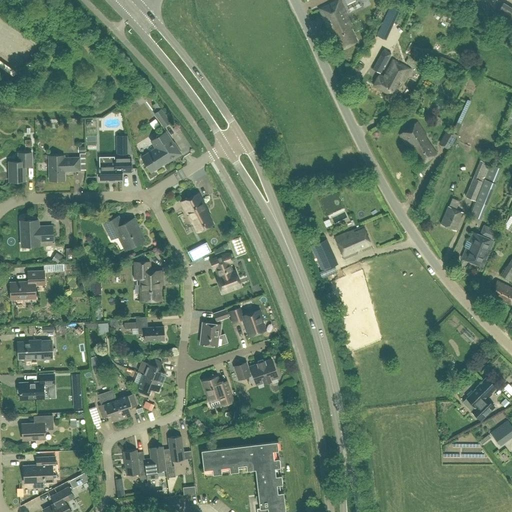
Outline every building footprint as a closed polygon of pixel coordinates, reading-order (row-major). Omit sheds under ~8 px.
[(347,14),(339,0),(336,0),(319,9),(324,21),(325,21),(327,24),(326,24),(328,28),(330,27),(341,49),(357,41),(349,26),(351,25),(346,15),(347,14)] [(511,8),(502,2),(496,12),(511,22),(511,8)] [(388,57),(381,53),(372,69),(379,73),(388,57)] [(410,69),(393,60),(383,76),(379,74),(373,85),(394,96),(400,85),(398,84),(400,81),(403,83),(410,69)] [(171,122),(161,108),(153,114),(164,127),(171,122)] [(426,136),(417,123),(399,135),(409,148),(412,146),(423,163),(436,154),(424,137),(426,136)] [(457,135),(446,129),(438,144),(449,149),(457,135)] [(178,151),(166,131),(153,139),(157,147),(141,157),(150,172),(177,155),(176,153),(178,151)] [(32,166),(31,152),(18,153),(18,161),(9,161),(9,181),(25,181),(25,166),(32,166)] [(491,158),(483,154),(480,161),(479,161),(464,197),(474,201),(491,158)] [(64,157),(64,155),(49,156),(49,180),(65,180),(65,170),(80,170),(80,157),(64,157)] [(99,157),(99,179),(122,179),(121,172),(130,172),(130,156),(99,157)] [(500,169),(489,165),(468,216),(479,220),(500,169)] [(207,209),(199,193),(181,202),(186,212),(188,211),(198,231),(213,223),(206,210),(207,209)] [(463,213),(448,207),(440,225),(455,232),(463,213)] [(122,224),(118,216),(103,223),(109,236),(119,231),(127,248),(143,240),(136,227),(138,226),(134,218),(122,224)] [(511,232),(511,218),(510,217),(503,228),(511,233),(511,232)] [(39,226),(38,219),(21,220),(22,246),(39,245),(39,240),(53,240),(52,225),(39,226)] [(496,230),(483,224),(478,236),(472,233),(468,243),(470,244),(468,250),(465,249),(461,258),(481,268),(493,243),(491,242),(496,230)] [(372,246),(363,226),(349,232),(347,232),(335,237),(344,259),(372,246)] [(337,264),(326,239),(312,245),(324,270),(337,264)] [(197,250),(189,254),(192,260),(200,256),(197,250)] [(62,257),(56,253),(51,260),(57,264),(62,257)] [(232,262),(229,253),(217,257),(220,267),(215,268),(218,276),(216,276),(222,293),(241,286),(235,270),(232,270),(229,263),(232,262)] [(511,278),(511,257),(500,276),(510,282),(511,278)] [(150,270),(150,261),(134,262),(135,278),(143,278),(143,300),(161,299),(161,281),(162,281),(162,270),(150,270)] [(45,284),(44,271),(28,271),(28,281),(10,282),(11,299),(35,297),(34,284),(45,284)] [(511,300),(511,288),(496,281),(490,295),(510,304),(511,300)] [(243,315),(240,307),(230,311),(234,322),(243,319),(249,336),(266,330),(262,319),(263,319),(259,309),(243,315)] [(228,317),(225,309),(213,313),(216,321),(228,317)] [(147,327),(147,317),(136,318),(136,322),(124,323),(125,328),(138,328),(138,333),(145,333),(146,341),(165,340),(164,327),(147,327)] [(373,329),(379,326),(375,317),(369,320),(373,329)] [(221,324),(202,322),(200,344),(218,346),(221,324)] [(110,324),(100,324),(101,335),(110,334),(110,324)] [(41,348),(41,340),(33,340),(33,342),(18,342),(18,358),(38,358),(38,362),(51,361),(50,348),(41,348)] [(144,375),(163,383),(167,373),(160,371),(163,363),(151,358),(149,364),(142,361),(138,371),(145,373),(144,375)] [(278,377),(272,360),(266,362),(265,360),(257,363),(258,364),(248,367),(246,362),(235,366),(239,379),(251,375),(250,372),(253,371),(257,384),(264,382),(265,383),(272,381),(271,379),(278,377)] [(55,384),(54,374),(40,375),(41,382),(20,383),(21,400),(45,398),(44,385),(55,384)] [(163,383),(144,375),(137,392),(149,397),(152,389),(160,392),(163,383)] [(223,391),(218,376),(203,381),(209,401),(220,398),(223,406),(234,402),(230,389),(223,391)] [(461,381),(456,376),(448,385),(453,390),(461,381)] [(495,387),(485,377),(475,388),(465,398),(474,407),(470,411),(480,421),(495,407),(486,398),(491,394),(489,392),(495,387)] [(114,422),(123,419),(117,400),(116,400),(112,390),(98,395),(102,405),(99,406),(103,418),(111,415),(114,422)] [(117,400),(123,419),(132,416),(130,409),(138,406),(134,394),(117,400)] [(154,411),(157,405),(147,402),(145,408),(154,411)] [(53,429),(52,415),(38,415),(39,424),(23,424),(24,439),(43,438),(43,430),(53,429)] [(171,451),(164,452),(168,477),(175,476),(174,466),(173,466),(172,461),(185,459),(182,436),(169,437),(171,451)] [(279,450),(277,441),(202,450),(204,469),(213,468),(213,474),(222,473),(222,467),(230,466),(230,472),(239,471),(238,465),(247,464),(247,470),(256,469),(260,508),(257,509),(257,511),(285,511),(284,492),(278,493),(277,485),(283,484),(282,475),(276,476),(275,468),(281,467),(280,458),(274,459),(273,451),(279,450)] [(151,459),(145,460),(148,479),(159,477),(158,471),(166,470),(167,477),(168,477),(164,452),(163,446),(150,448),(151,459)] [(148,479),(145,460),(139,461),(137,450),(124,451),(127,475),(140,473),(141,476),(139,476),(140,479),(141,480),(143,480),(144,479),(148,478),(148,479)] [(55,464),(55,456),(37,457),(37,465),(23,466),(24,483),(53,481),(52,464),(55,464)] [(184,490),(192,485),(189,479),(180,485),(184,490)] [(74,497),(69,487),(51,496),(55,503),(43,509),(44,511),(69,511),(71,511),(66,501),(74,497)]
